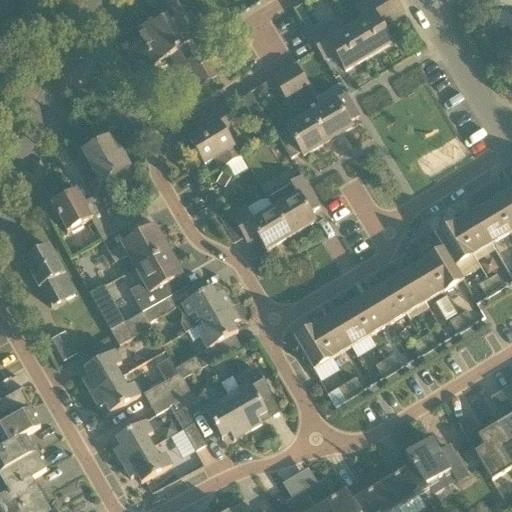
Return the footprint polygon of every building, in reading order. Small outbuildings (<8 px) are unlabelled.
[(140,76),(170,58),(192,94),(219,78),(208,60),(214,56),(189,15),(185,18),(173,0),(167,0),(156,7),(162,19),(137,33),(143,43),(126,52),(140,76)] [(364,24),(352,32),(369,60),(392,47),(381,28),(403,15),(394,0),(373,0),(356,11),(364,24)] [(511,0),(493,0),(492,6),(511,11),(511,0)] [(220,16),(209,23),(214,31),(225,24),(220,16)] [(369,60),(352,32),(339,39),(331,26),(309,39),(316,51),(323,63),(335,56),(346,74),(369,60)] [(285,75),(299,97),(311,118),(327,145),(352,130),(348,124),(358,117),(346,98),(336,104),(335,103),(321,112),(309,91),(296,68),(285,75)] [(299,97),(285,75),(275,81),(288,104),(299,97)] [(236,123),(227,108),(202,123),(207,132),(190,143),(205,167),(215,161),(221,172),(232,165),(244,158),(227,128),(236,123)] [(292,161),(301,155),(303,159),(327,145),(311,118),(277,138),(289,157),(292,161)] [(96,199),(104,194),(117,187),(113,179),(130,169),(122,154),(117,156),(108,139),(82,153),(97,181),(89,185),(96,199)] [(268,202),(274,212),(290,239),(315,225),(309,216),(320,210),(301,179),(290,186),(291,188),(268,202)] [(90,223),(103,244),(115,237),(95,199),(84,206),(76,193),(52,206),(68,235),(90,223)] [(492,205),(510,236),(511,234),(511,196),(510,194),(492,205)] [(492,205),(473,216),(492,247),(510,236),(492,205)] [(267,253),(290,239),(274,212),(253,224),(245,212),(232,219),(247,245),(258,239),(267,253)] [(473,216),(454,227),(473,258),(492,247),(473,216)] [(444,252),(461,281),(480,271),(473,259),(473,258),(454,227),(436,238),(444,252)] [(128,258),(136,272),(168,254),(154,229),(131,242),(125,231),(115,237),(103,244),(115,265),(128,258)] [(51,311),(76,298),(48,248),(23,262),(51,311)] [(462,283),(461,281),(444,252),(425,264),(444,295),(462,283)] [(484,277),(504,270),(498,253),(478,260),(484,277)] [(168,254),(136,272),(144,285),(130,293),(143,315),(165,302),(159,291),(181,278),(168,254)] [(425,264),(407,275),(425,306),(444,295),(425,264)] [(425,306),(407,275),(388,286),(407,317),(425,306)] [(496,277),(487,282),(496,296),(504,291),(496,277)] [(496,296),(487,282),(479,288),(487,301),(496,296)] [(388,286),(369,297),(388,328),(407,317),(388,286)] [(212,291),(203,296),(182,308),(186,316),(182,318),(181,328),(185,336),(194,330),(201,326),(231,309),(223,295),(217,299),(212,291)] [(351,308),(369,339),(388,328),(369,297),(351,308)] [(445,299),(435,306),(445,322),(455,316),(445,299)] [(168,300),(165,302),(143,315),(150,327),(175,312),(168,300)] [(351,308),(332,320),(351,350),(369,339),(351,308)] [(207,353),(235,338),(238,336),(233,327),(239,324),(231,309),(201,326),(206,337),(200,340),(207,353)] [(124,325),(117,312),(102,320),(110,333),(124,325)] [(467,314),(458,319),(466,332),(475,327),(467,314)] [(152,331),(150,327),(143,315),(110,333),(120,350),(152,331)] [(466,332),(458,319),(449,324),(458,338),(466,332)] [(332,320),(314,331),(332,362),(351,350),(332,320)] [(332,362),(314,331),(295,342),(313,373),(332,362)] [(78,356),(66,335),(53,342),(64,364),(78,356)] [(430,336),(421,342),(429,355),(438,349),(430,336)] [(420,360),(429,355),(421,342),(413,347),(420,360)] [(83,383),(91,398),(121,380),(115,370),(121,367),(115,354),(84,371),(89,380),(83,383)] [(158,368),(167,362),(163,355),(154,361),(158,368)] [(175,371),(179,377),(182,383),(183,382),(202,371),(196,359),(175,371)] [(393,359),(384,364),(392,377),(401,371),(393,359)] [(392,377),(384,364),(376,369),(383,382),(392,377)] [(244,389),(227,399),(248,435),(262,427),(258,421),(267,416),(260,404),(271,398),(256,372),(240,382),(244,389)] [(182,383),(179,377),(144,397),(150,408),(175,394),(172,388),(182,383)] [(127,391),(121,380),(91,398),(99,412),(106,408),(111,417),(141,399),(134,387),(127,391)] [(356,381),(345,387),(353,400),(364,394),(356,381)] [(183,382),(182,383),(172,388),(175,394),(186,413),(197,407),(183,382)] [(511,386),(500,394),(511,413),(511,386)] [(353,400),(345,387),(338,391),(328,398),(336,411),(346,404),(353,400)] [(170,410),(183,434),(194,428),(186,413),(175,394),(150,408),(156,418),(170,410)] [(511,413),(500,394),(490,400),(504,423),(496,428),(508,448),(499,453),(510,473),(511,471),(511,413)] [(0,405),(0,429),(33,410),(30,405),(26,407),(19,395),(0,405)] [(248,435),(227,399),(204,412),(221,442),(230,437),(234,444),(248,435)] [(0,449),(2,453),(26,439),(40,431),(33,419),(37,416),(33,410),(0,429),(0,449)] [(508,448),(496,428),(481,437),(470,419),(458,427),(492,484),(510,473),(499,453),(508,448)] [(114,454),(123,468),(153,450),(147,441),(153,437),(146,424),(116,441),(121,450),(114,454)] [(206,449),(194,428),(183,434),(195,455),(206,449)] [(0,476),(40,453),(37,448),(33,450),(26,439),(2,453),(0,453),(0,476)] [(406,457),(425,489),(450,474),(457,486),(468,479),(454,455),(443,461),(432,442),(406,457)] [(153,450),(123,468),(131,482),(137,478),(142,487),(172,469),(165,457),(158,460),(153,450)] [(43,460),(40,453),(0,476),(0,482),(8,496),(32,482),(47,474),(39,462),(43,460)] [(383,486),(398,511),(423,511),(425,511),(424,509),(434,503),(425,489),(406,457),(393,465),(400,476),(383,486)] [(39,493),(32,482),(8,496),(0,499),(0,511),(18,511),(46,496),(43,491),(39,493)] [(398,511),(383,486),(365,497),(358,486),(345,494),(355,511),(398,511)] [(355,511),(345,494),(328,504),(322,493),(310,500),(316,511),(355,511)] [(49,511),(46,505),(50,503),(46,496),(18,511),(49,511)] [(316,511),(310,500),(296,508),(298,511),(316,511)]
